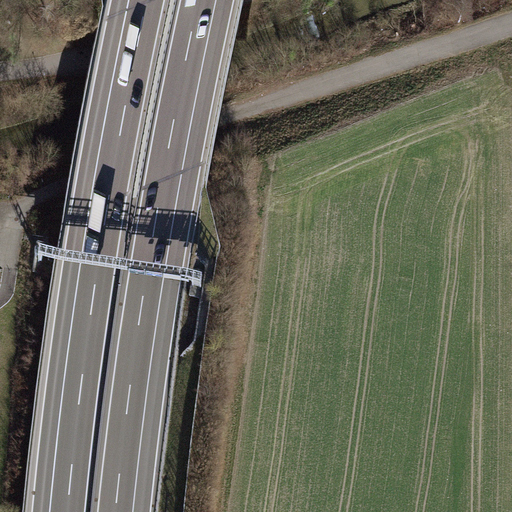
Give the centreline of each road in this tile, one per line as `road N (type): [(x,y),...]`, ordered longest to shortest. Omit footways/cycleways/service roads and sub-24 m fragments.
road 1 (motorway): [(125,511),(164,224),(208,0)]
road 2 (motorway): [(138,0),(84,302),(59,511)]
